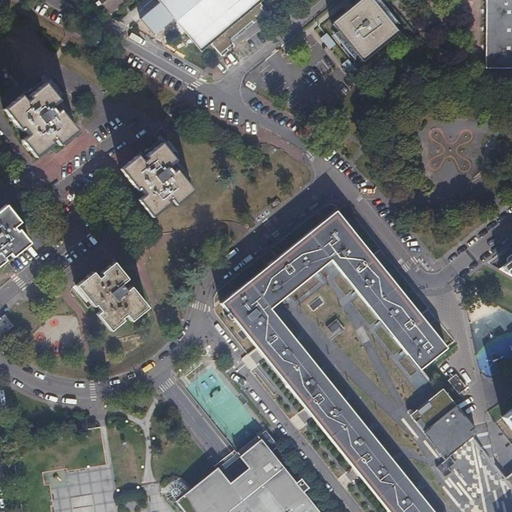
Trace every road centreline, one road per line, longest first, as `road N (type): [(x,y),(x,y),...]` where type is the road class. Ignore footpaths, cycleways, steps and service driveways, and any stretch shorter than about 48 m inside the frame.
road 1 (residential): [(358,511),(196,318)]
road 2 (residential): [(119,142),(51,192),(73,233),(0,295)]
road 3 (residential): [(329,180),(202,286),(196,318)]
road 4 (residential): [(49,0),(212,95)]
road 5 (residential): [(269,511),(158,371)]
road 6 (residential): [(158,371),(116,389),(72,392),(27,379),(0,358)]
road 7 (residential): [(432,297),(329,180)]
road 8 (residential): [(330,0),(212,95)]
road 9 (residential): [(212,95),(310,152),(329,180)]
